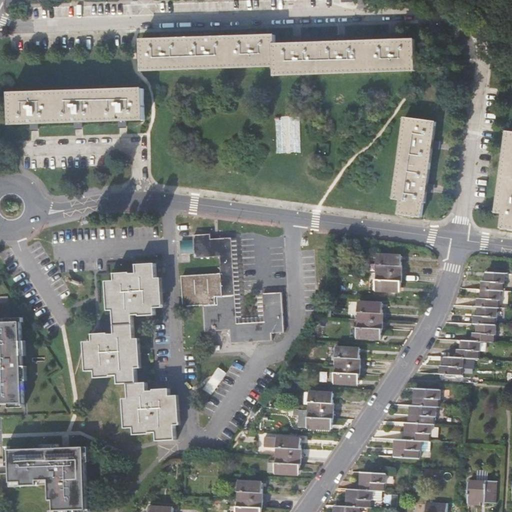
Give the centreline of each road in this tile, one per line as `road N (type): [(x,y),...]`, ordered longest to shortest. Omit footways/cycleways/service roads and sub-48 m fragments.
road 1 (residential): [(102,203),(140,197),(456,239)]
road 2 (residential): [(456,239),(434,316),(304,511)]
